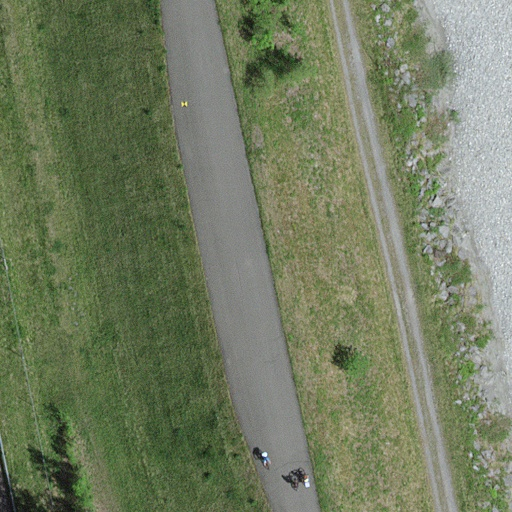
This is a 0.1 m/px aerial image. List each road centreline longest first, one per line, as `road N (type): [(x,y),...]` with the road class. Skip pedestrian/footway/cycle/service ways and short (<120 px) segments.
road 1 (track): [(342,0),(452,511)]
road 2 (track): [(195,0),(302,511)]
